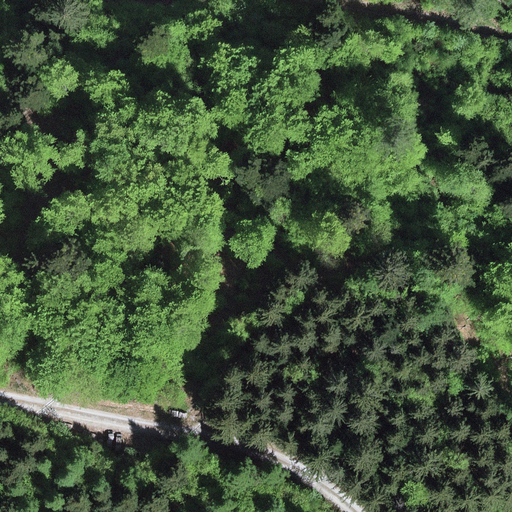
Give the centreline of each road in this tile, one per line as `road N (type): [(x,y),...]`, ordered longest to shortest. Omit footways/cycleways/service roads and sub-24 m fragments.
road 1 (track): [(0,394),(184,411),(242,427),(316,464),(367,511)]
road 2 (track): [(511,36),(333,0)]
